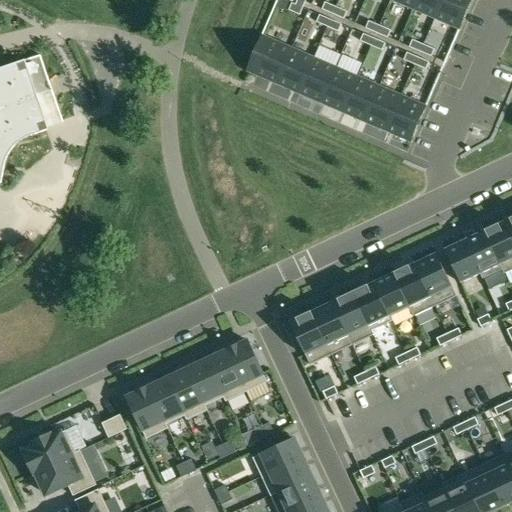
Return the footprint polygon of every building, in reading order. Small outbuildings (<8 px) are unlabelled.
[(297,0),(295,5),(303,8),(306,0),(297,0)] [(392,0),(413,9),(416,0),(392,0)] [(416,0),(413,9),(435,18),(442,0),(416,0)] [(442,0),(435,18),(458,28),(469,0),(442,0)] [(303,8),(295,5),(292,3),(289,11),(300,16),(303,8)] [(322,10),(333,15),(336,7),(325,3),(322,10)] [(347,12),(336,7),(333,15),(344,19),(347,12)] [(327,27),(330,20),(319,15),(316,23),(327,27)] [(330,20),(327,27),(338,32),(341,25),(330,20)] [(376,34),(380,26),(369,21),(365,29),(376,34)] [(391,31),(380,26),(376,34),(387,38),(391,31)] [(360,42),(371,46),(374,39),(363,34),(360,42)] [(385,44),(374,39),(371,46),(382,51),(385,44)] [(254,74),(277,84),(292,50),(269,40),(254,74)] [(407,47),(419,52),(422,45),(411,40),(407,47)] [(422,45),(419,52),(431,57),(434,50),(422,45)] [(314,59),(292,50),(277,84),(299,93),(314,59)] [(402,60),(414,65),(417,57),(405,53),(402,60)] [(0,174),(6,141),(46,128),(48,127),(63,122),(40,56),(23,62),(0,69),(0,174)] [(417,57),(414,65),(426,70),(429,63),(417,57)] [(299,93),(321,103),(335,69),(314,59),(299,93)] [(357,78),(335,69),(321,103),(342,112),(357,78)] [(342,112),(364,122),(379,87),(357,78),(342,112)] [(401,97),(379,87),(364,122),(386,131),(401,97)] [(424,107),(401,97),(386,131),(409,141),(424,107)] [(511,270),(511,237),(504,222),(485,231),(505,274),(511,270)] [(505,274),(485,231),(465,240),(483,279),(502,270),(504,274),(505,274)] [(483,279),(465,240),(445,249),(461,284),(480,275),(482,279),(483,279)] [(414,264),(435,307),(456,297),(436,253),(414,264)] [(394,273),(414,317),(435,307),(414,264),(394,273)] [(373,283),(391,322),(392,321),(390,317),(409,308),(413,317),(414,317),(394,273),(373,283)] [(391,322),(373,283),(353,293),(373,336),(374,335),(372,331),(391,322)] [(373,336),(353,293),(332,302),(352,345),(373,336)] [(352,345),(332,302),(311,312),(331,355),(352,345)] [(331,355),(311,312),(290,322),(310,365),(331,355)] [(488,315),(477,320),(481,327),(492,322),(488,315)] [(447,334),(451,341),(462,336),(458,329),(447,334)] [(440,347),(451,341),(447,334),(437,339),(440,347)] [(228,351),(227,352),(246,393),(267,383),(248,342),(238,346),(228,351)] [(406,353),(410,361),(420,356),(417,348),(406,353)] [(226,402),(246,393),(227,352),(207,361),(226,402)] [(399,366),(410,361),(406,353),(395,358),(399,366)] [(226,402),(207,361),(188,370),(207,411),(205,406),(224,398),(226,402)] [(365,373),(368,380),(379,375),(376,368),(365,373)] [(207,411),(188,370),(168,379),(187,420),(207,411)] [(368,380),(365,373),(354,378),(357,385),(368,380)] [(149,388),(168,429),(166,425),(184,416),(186,420),(187,420),(168,379),(149,388)] [(334,387),(323,392),(327,399),(338,394),(334,387)] [(146,439),(168,429),(149,388),(147,389),(137,393),(137,394),(127,398),(146,439)] [(508,411),(504,404),(494,408),(498,416),(508,411)] [(120,415),(102,424),(109,438),(127,430),(120,415)] [(464,423),(467,430),(478,425),(475,418),(464,423)] [(262,427),(267,438),(274,434),(269,423),(262,427)] [(467,430),(464,423),(453,428),(456,435),(467,430)] [(26,454),(24,455),(33,474),(81,451),(80,451),(87,448),(76,426),(66,431),(52,438),(50,434),(33,443),(34,446),(25,450),(26,454)] [(267,438),(262,427),(255,430),(260,441),(267,438)] [(423,442),(426,449),(437,444),(433,437),(423,442)] [(262,478),(303,459),(294,439),(253,459),(262,478)] [(223,445),(228,456),(235,452),(230,442),(223,445)] [(426,449),(423,442),(412,447),(415,455),(426,449)] [(228,456),(223,445),(215,448),(221,459),(228,456)] [(81,451),(33,474),(33,475),(35,474),(46,495),(68,485),(73,497),(96,486),(81,451)] [(511,473),(504,455),(483,465),(504,508),(511,504),(511,473)] [(381,461),(385,469),(396,464),(392,456),(381,461)] [(270,496),(311,477),(303,459),(262,478),(270,496)] [(191,460),(184,463),(189,474),(196,471),(191,460)] [(181,478),(189,474),(184,463),(176,467),(181,478)] [(463,474),(480,511),(495,511),(504,508),(483,465),(463,474)] [(372,466),(361,471),(364,479),(375,473),(372,466)] [(480,511),(463,474),(442,484),(444,488),(455,511),(480,511)] [(311,477),(270,496),(277,511),(284,511),(288,511),(320,495),(311,477)] [(218,498),(229,493),(225,486),(214,491),(218,498)] [(422,493),(422,494),(430,511),(455,511),(444,488),(424,498),(422,493)] [(108,511),(99,490),(75,501),(80,511),(108,511)] [(229,493),(218,498),(221,506),(232,500),(229,493)] [(430,511),(422,494),(401,503),(404,511),(430,511)] [(288,511),(284,511),(327,511),(320,495),(288,511)]
